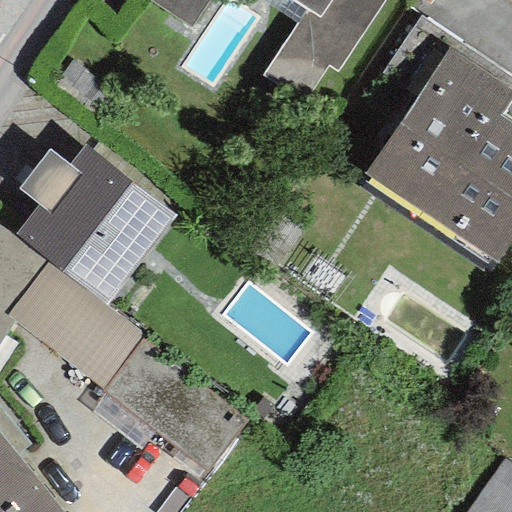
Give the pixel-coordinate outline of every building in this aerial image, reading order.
[(210,0),(148,0),(186,24),(192,28),(210,0)] [(292,0),(306,9),(298,22),(260,79),(303,106),(328,68),(337,74),(384,0),(292,0)] [(264,0),(298,22),(306,9),(292,0),(264,0)] [(358,105),(394,128),(449,49),(456,39),(419,15),(358,105)] [(511,78),(456,39),(449,49),(511,94),(511,78)] [(394,128),(363,174),(429,218),(495,262),(511,236),(511,124),(498,115),(511,95),(511,94),(449,49),(394,128)] [(47,261),(105,305),(174,217),(83,145),(68,164),(49,148),(16,189),(36,205),(13,234),(47,261)] [(13,234),(0,226),(0,436),(16,455),(29,445),(0,409),(0,341),(14,323),(5,315),(47,261),(13,234)] [(105,305),(47,261),(5,315),(14,323),(101,389),(143,335),(105,305)] [(247,417),(143,335),(101,389),(204,471),(247,417)] [(0,511),(62,511),(16,455),(0,436),(0,511)] [(511,511),(511,481),(504,476),(477,511),(511,511)]
